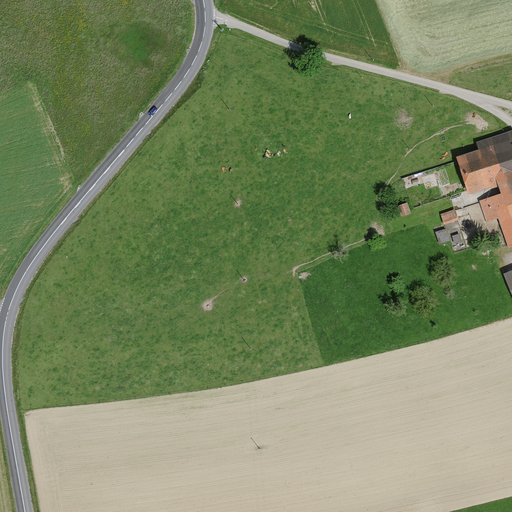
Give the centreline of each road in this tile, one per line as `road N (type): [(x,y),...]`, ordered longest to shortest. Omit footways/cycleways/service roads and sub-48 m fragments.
road 1 (secondary): [(25,511),(2,368),(9,305),(52,234),(186,74),(203,35),(203,0)]
road 2 (track): [(205,16),(511,105)]
